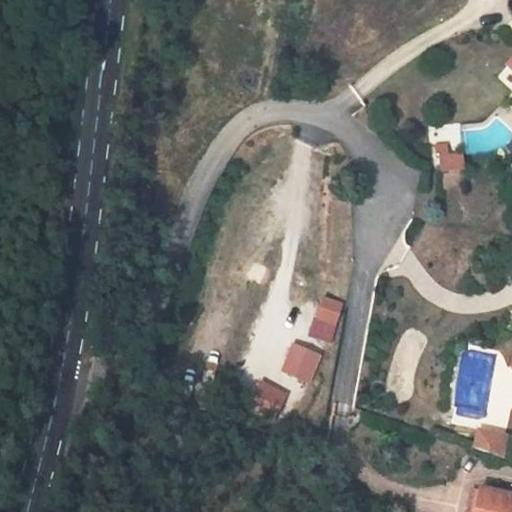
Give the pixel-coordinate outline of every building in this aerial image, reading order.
[(459,160),(439,162),(441,175),(461,172),(459,160)] [(330,341),(342,307),(322,300),(310,335),(330,341)] [(511,331),(501,387),(511,389),(511,331)] [(319,356),(294,346),(284,370),(308,380),(319,356)] [(286,396),(262,383),(249,407),(274,420),(286,396)] [(488,434),(472,430),(468,448),(485,454),(488,434)] [(499,436),(488,434),(485,454),(495,457),(499,436)] [(511,511),(511,497),(473,489),(468,511),(511,511)]
